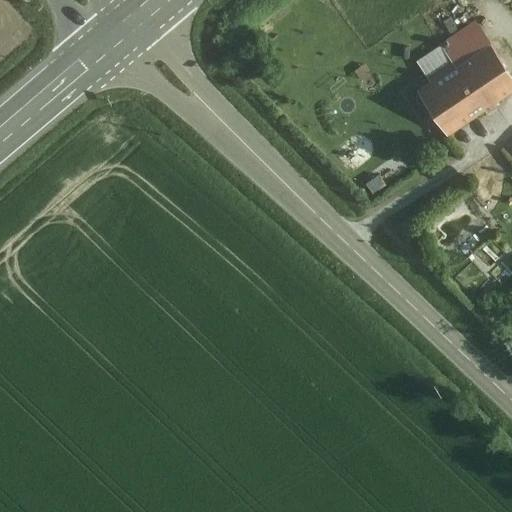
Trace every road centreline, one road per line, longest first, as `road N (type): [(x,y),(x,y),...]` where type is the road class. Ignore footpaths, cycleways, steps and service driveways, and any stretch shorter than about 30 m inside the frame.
road 1 (tertiary): [(511,403),(123,32)]
road 2 (secondary): [(123,32),(0,139)]
